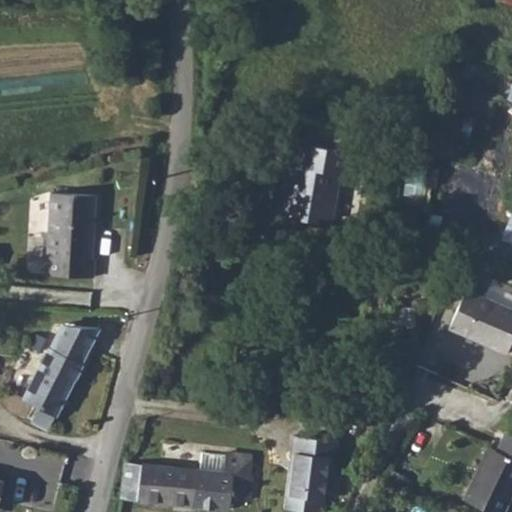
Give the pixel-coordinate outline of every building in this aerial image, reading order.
[(289,141),(285,164),(294,165),(291,183),(286,182),(283,206),(295,208),(294,217),(317,220),(317,214),(332,217),(338,170),(352,172),(355,149),(354,149),(289,141)] [(49,185),(44,266),(92,270),(93,252),(88,252),(92,188),(49,185)] [(511,314),(460,293),(444,333),(503,357),(511,335),(511,314)] [(93,322),(57,320),(46,344),(45,344),(20,397),(36,404),(29,419),(47,427),(78,359),(77,358),(93,322)] [(464,499),(486,511),(501,511),(511,494),(511,437),(508,436),(498,453),(495,451),(479,480),(476,478),(464,499)] [(295,443),(287,511),(325,511),(329,483),(337,483),(340,448),(295,443)] [(220,452),(218,471),(242,474),(244,454),(220,452)] [(191,468),(126,462),(122,497),(226,508),(227,494),(244,496),(246,474),(242,474),(218,471),(191,468)]
